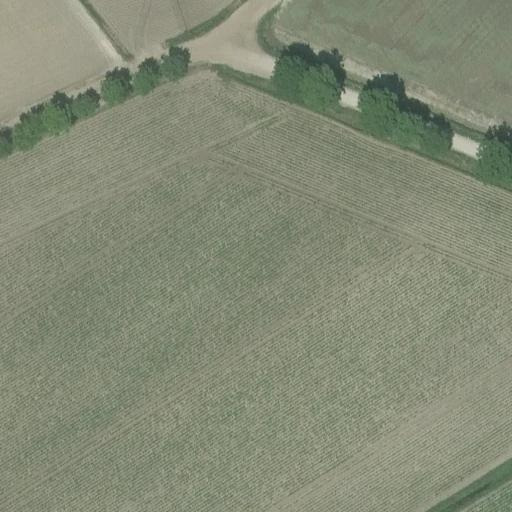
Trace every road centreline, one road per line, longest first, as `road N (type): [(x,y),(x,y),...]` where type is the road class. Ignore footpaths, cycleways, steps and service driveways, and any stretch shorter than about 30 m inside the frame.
road 1 (unclassified): [(511,168),(213,43)]
road 2 (track): [(261,0),(213,43),(0,142)]
